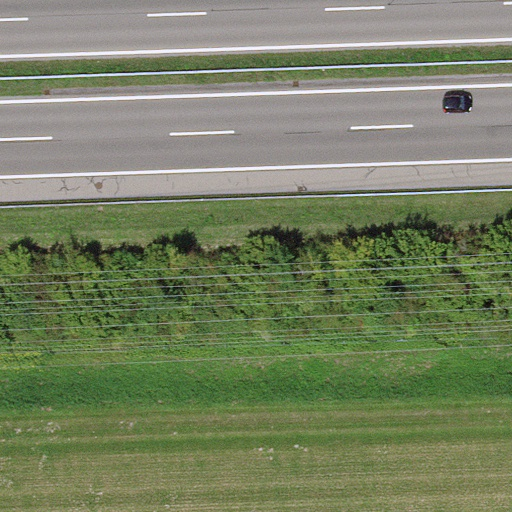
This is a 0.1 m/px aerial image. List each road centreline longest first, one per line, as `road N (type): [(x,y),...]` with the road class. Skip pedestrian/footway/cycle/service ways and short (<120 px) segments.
road 1 (motorway): [(511,3),(0,21)]
road 2 (motorway): [(0,140),(511,123)]
